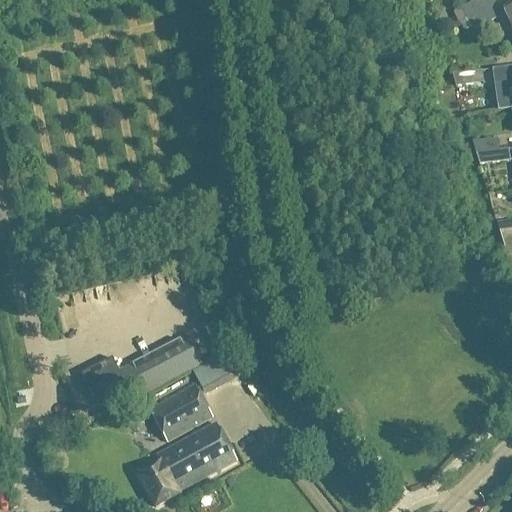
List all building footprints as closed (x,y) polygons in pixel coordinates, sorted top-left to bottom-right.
[(479,0),(461,9),(453,13),(458,24),(460,23),(460,24),(498,6),(494,0),(479,0)] [(511,12),(503,17),(498,6),(460,24),(465,34),(472,31),(473,32),(498,20),(505,34),(511,30),(511,12)] [(483,84),(482,72),(453,77),(456,88),(483,84)] [(511,72),(502,74),(502,83),(506,83),(506,87),(496,87),(499,112),(511,111),(511,110),(511,72)] [(499,152),(498,140),(473,143),(476,154),(499,152)] [(509,163),(508,151),(499,152),(476,154),(479,167),(509,163)] [(511,223),(497,225),(501,237),(511,235),(511,223)] [(511,259),(511,235),(501,237),(508,261),(511,259)] [(126,388),(133,402),(200,367),(203,366),(188,337),(119,372),(112,359),(81,375),(96,403),(126,388)] [(203,366),(200,367),(210,386),(238,372),(228,353),(203,366)] [(213,418),(196,387),(150,412),(166,441),(167,443),(171,441),(213,418)] [(155,508),(238,463),(226,441),(216,423),(157,455),(160,462),(137,474),(155,508)]
